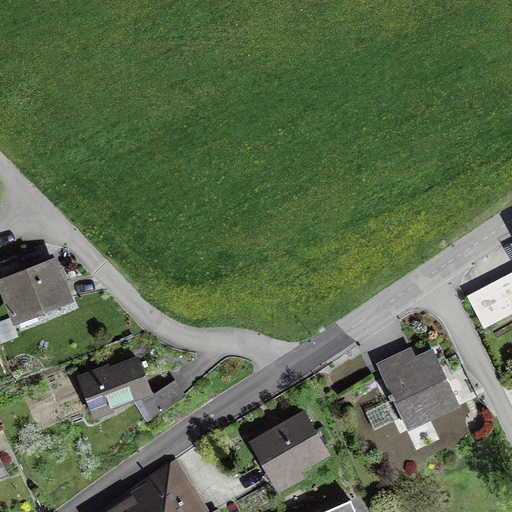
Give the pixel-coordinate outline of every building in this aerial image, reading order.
[(60,301),(74,295),(56,251),(0,272),(0,287),(13,319),(19,317),(20,322),(38,315),(36,308),(43,306),(45,311),(61,305),(60,301)] [(511,268),(466,292),(483,325),(511,310),(511,268)] [(10,316),(0,320),(0,337),(1,341),(18,335),(10,316)] [(415,352),(411,343),(376,360),(389,388),(387,388),(390,395),(392,394),(393,396),(365,410),(374,429),(402,415),(408,426),(460,401),(433,344),(415,352)] [(77,372),(93,415),(115,407),(113,404),(132,396),(152,389),(138,352),(109,363),(108,361),(77,372)] [(152,389),(132,396),(146,419),(185,393),(175,377),(154,391),(152,389)] [(305,405),(248,437),(278,488),(305,473),(304,472),(311,468),(308,462),(330,450),(305,405)] [(177,456),(143,476),(145,480),(131,489),(132,492),(97,511),(218,511),(216,507),(209,511),(177,456)] [(357,511),(349,494),(308,511),(357,511)]
